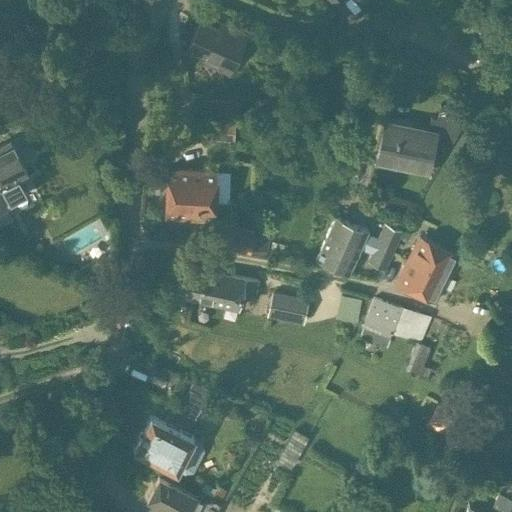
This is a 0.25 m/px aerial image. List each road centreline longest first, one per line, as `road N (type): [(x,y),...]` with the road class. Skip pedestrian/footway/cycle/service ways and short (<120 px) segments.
road 1 (residential): [(430,310),(313,274),(130,241)]
road 2 (residential): [(235,0),(278,18),(393,29),(488,64),(511,58)]
road 3 (residential): [(97,511),(98,433),(130,241)]
road 4 (residential): [(130,241),(142,28)]
road 5 (tertiary): [(142,28),(92,43),(0,102)]
